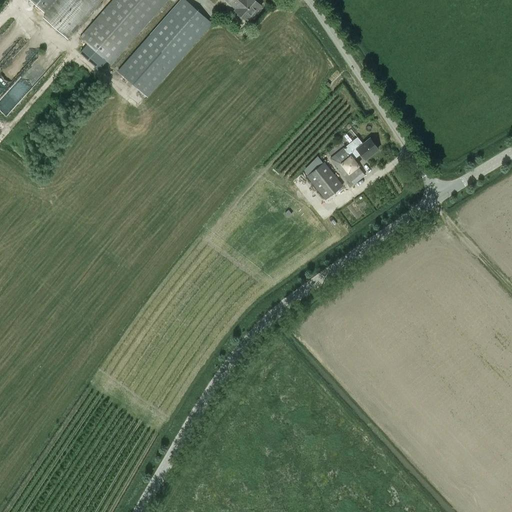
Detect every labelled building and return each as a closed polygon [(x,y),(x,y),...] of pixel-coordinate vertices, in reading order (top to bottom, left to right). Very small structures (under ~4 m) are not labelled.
[(29,0),(45,13),(42,17),(68,39),(101,0),(29,0)] [(112,0),(80,37),(91,48),(86,54),(97,65),(102,59),(111,66),(169,0),(174,4),(177,0),(112,0)] [(212,23),(184,0),(180,0),(117,71),(148,97),(212,23)] [(247,21),(260,5),(254,0),(226,0),(236,8),(234,10),(247,21)] [(13,23),(0,38),(0,61),(24,33),(13,23)] [(0,102),(0,105),(8,113),(32,88),(22,79),(0,102)] [(352,160),(361,153),(365,159),(378,149),(370,139),(362,144),(357,137),(343,148),(330,159),(351,186),(365,175),(352,160)] [(342,185),(325,163),(324,164),(318,157),(304,171),(309,176),(308,177),(325,199),(342,185)]
